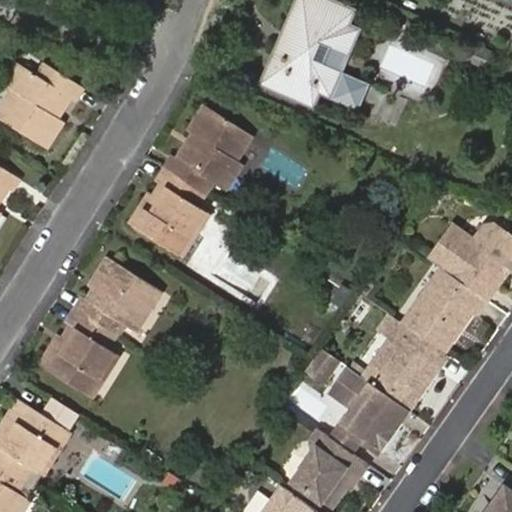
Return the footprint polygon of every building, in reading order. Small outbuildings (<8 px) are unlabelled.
[(292,46),(281,42),(264,82),(313,103),(314,102),(320,89),(330,93),(340,70),(313,58),(320,41),(347,53),(358,29),(347,25),(353,11),(344,6),(329,0),(299,0),(287,28),(297,33),(292,46)] [(287,28),(281,42),(292,46),(297,33),(287,28)] [(494,52),(473,43),(467,57),(488,66),(494,52)] [(3,83),(8,87),(22,64),(17,61),(3,83)] [(22,64),(8,87),(14,90),(0,111),(0,116),(47,146),(63,120),(52,112),(57,105),(62,109),(70,96),(74,99),(83,86),(46,62),(38,75),(22,64)] [(194,133),(210,108),(206,105),(189,130),(194,133)] [(174,155),(165,168),(206,193),(213,181),(225,188),(242,162),(236,158),(252,134),(210,108),(194,133),(199,137),(192,148),(187,145),(179,158),(174,155)] [(194,133),(187,145),(192,148),(199,137),(194,133)] [(258,136),(243,160),(252,166),(268,141),(258,136)] [(0,196),(6,187),(11,190),(19,177),(0,164),(0,196)] [(206,193),(165,168),(157,181),(163,184),(155,196),(157,198),(153,205),(150,203),(136,226),(177,252),(188,235),(192,238),(209,212),(205,209),(198,205),(206,193)] [(157,198),(155,196),(149,193),(130,223),(136,226),(150,203),(153,205),(157,198)] [(453,225),(430,259),(444,268),(487,299),(511,264),(511,237),(502,230),(485,226),(474,241),(453,225)] [(182,255),(192,238),(188,235),(177,252),(182,255)] [(90,286),(95,289),(114,260),(109,257),(90,286)] [(84,296),(75,310),(116,335),(123,323),(135,330),(161,289),(114,260),(95,289),(89,299),(84,296)] [(487,299),(444,268),(433,285),(435,291),(424,306),(418,307),(405,324),(447,354),(477,311),(481,312),(489,300),(487,299)] [(374,306),(363,299),(351,316),(360,323),(374,306)] [(116,335),(75,310),(67,323),(72,326),(64,339),(67,341),(63,347),(60,345),(45,368),(87,394),(97,378),(102,381),(118,354),(114,351),(108,347),(116,335)] [(405,324),(392,314),(382,330),(393,338),(365,378),(411,410),(450,355),(447,354),(405,324)] [(67,341),(64,339),(59,336),(40,365),(45,368),(60,345),(63,347),(67,341)] [(340,360),(322,348),(312,362),(306,370),(324,384),(340,360)] [(365,378),(352,369),(335,392),(356,407),(343,425),(364,439),(377,448),(385,447),(396,431),(395,422),(391,421),(394,416),(402,422),(411,410),(365,378)] [(91,397),(102,381),(97,378),(87,394),(91,397)] [(0,428),(6,432),(8,433),(12,426),(10,425),(24,403),(19,399),(0,428)] [(0,463),(25,479),(32,468),(39,472),(43,475),(60,449),(55,446),(66,428),(24,403),(10,425),(12,426),(8,433),(6,432),(0,440),(0,463)] [(395,422),(396,431),(402,422),(394,416),(391,421),(395,422)] [(364,439),(343,425),(334,438),(354,453),(364,439)] [(55,446),(60,449),(70,431),(66,428),(55,446)] [(360,476),(369,463),(354,453),(334,438),(321,430),(314,439),(314,451),(294,479),(332,506),(355,473),(360,476)] [(25,479),(0,463),(0,511),(20,511),(29,499),(17,491),(25,479)] [(320,511),(284,486),(265,511),(320,511)] [(511,511),(511,491),(505,486),(487,511),(511,511)]
